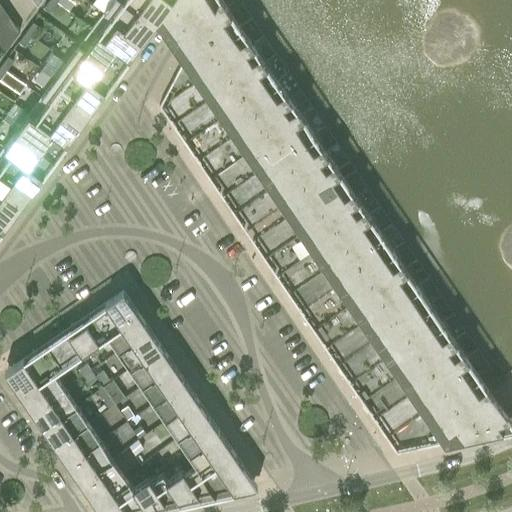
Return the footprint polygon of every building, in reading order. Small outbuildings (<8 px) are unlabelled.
[(56,2),(53,0),(48,0),(43,8),(49,12),(56,2)] [(124,0),(111,0),(103,11),(110,16),(142,39),(154,23),(124,0)] [(124,0),(154,23),(170,0),(124,0)] [(444,442),(511,426),(511,421),(495,397),(487,386),(480,375),(328,152),(253,42),(228,6),(223,0),(170,0),(155,21),(169,40),(444,442)] [(9,16),(0,22),(0,44),(4,51),(19,31),(9,16)] [(142,39),(110,16),(97,32),(130,56),(130,55),(142,39)] [(31,36),(38,26),(33,22),(26,32),(31,36)] [(24,46),(31,36),(26,32),(18,41),(24,46)] [(130,56),(97,32),(85,49),(117,73),(130,56)] [(85,49),(78,45),(66,62),(104,90),(117,73),(85,49)] [(6,70),(13,60),(7,56),(0,66),(6,70)] [(104,90),(66,62),(53,79),(92,107),(104,90)] [(92,107),(53,79),(41,96),(79,124),(92,107)] [(79,124),(41,96),(28,113),(67,141),(79,124)] [(54,158),(67,141),(28,113),(16,129),(54,158)] [(54,158),(16,129),(3,146),(42,175),(54,158)] [(42,175),(3,146),(0,150),(0,170),(29,192),(42,175)] [(0,226),(2,228),(29,192),(0,170),(0,226)] [(93,315),(86,320),(97,337),(99,339),(106,334),(135,314),(139,311),(123,288),(119,291),(90,311),(93,315)] [(135,314),(106,334),(116,349),(119,347),(146,329),(149,327),(139,311),(135,314)] [(57,340),(48,346),(61,364),(79,352),(86,347),(99,339),(97,337),(86,320),(79,325),(76,320),(54,335),(57,340)] [(119,347),(116,349),(128,367),(131,365),(158,346),(161,344),(149,327),(146,329),(119,347)] [(131,365),(128,367),(139,382),(140,384),(143,382),(169,364),(173,361),(161,344),(158,346),(131,365)] [(37,347),(4,370),(20,393),(52,371),(61,364),(48,346),(40,351),(37,347)] [(86,347),(79,352),(84,359),(91,355),(86,347)] [(143,382),(140,384),(152,401),(155,399),(181,381),(185,379),(173,361),(169,364),(143,382)] [(87,363),(77,370),(81,375),(90,369),(87,363)] [(81,375),(80,376),(86,386),(97,378),(90,369),(81,375)] [(52,371),(20,393),(32,410),(64,388),(52,371)] [(103,371),(96,376),(102,385),(109,380),(103,371)] [(155,399),(152,401),(164,418),(166,417),(193,398),(196,396),(185,379),(181,381),(155,399)] [(103,386),(96,391),(108,408),(115,403),(103,386)] [(64,388),(32,410),(44,428),(76,405),(64,388)] [(122,393),(112,399),(115,403),(124,397),(122,393)] [(166,417),(164,418),(175,436),(178,434),(205,416),(208,413),(196,396),(193,398),(166,417)] [(76,405),(44,428),(56,445),(88,423),(76,405)] [(127,406),(121,411),(127,419),(133,415),(127,406)] [(178,434),(175,436),(187,453),(190,451),(217,433),(220,431),(208,413),(205,416),(178,434)] [(88,423),(56,445),(67,462),(100,440),(88,423)] [(140,425),(133,430),(138,437),(145,432),(140,425)] [(190,451),(187,453),(194,463),(199,471),(232,448),(220,431),(217,433),(190,451)] [(100,440),(67,462),(79,480),(112,457),(100,440)] [(137,440),(129,446),(134,453),(143,448),(137,440)] [(257,484),(232,448),(199,471),(214,494),(229,483),(233,489),(257,484)] [(112,457),(79,480),(95,503),(128,481),(112,457)] [(194,463),(183,471),(181,467),(165,478),(180,501),(214,494),(199,471),(194,463)] [(131,486),(147,509),(180,501),(165,478),(160,471),(146,480),(144,477),(131,486)] [(131,486),(128,481),(95,503),(101,511),(131,511),(147,509),(131,486)]
